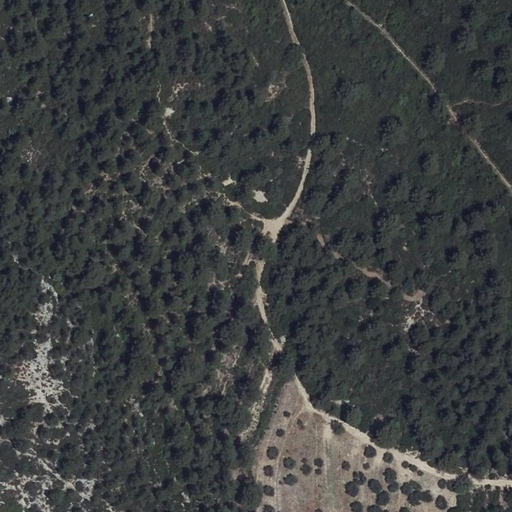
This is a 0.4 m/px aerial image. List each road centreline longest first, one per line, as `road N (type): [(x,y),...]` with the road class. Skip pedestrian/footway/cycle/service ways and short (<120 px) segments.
road 1 (track): [(282,0),(306,60),(311,153),(260,269),(264,314),(310,403),(398,458),(511,485)]
road 2 (track): [(511,190),(386,31),(346,0)]
